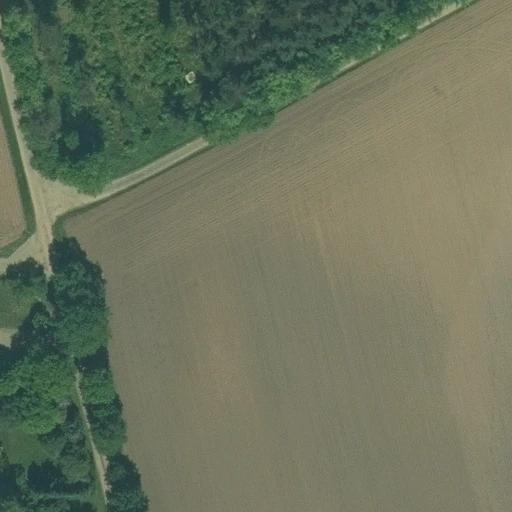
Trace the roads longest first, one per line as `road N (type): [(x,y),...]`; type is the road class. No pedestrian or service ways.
road 1 (unclassified): [(25,215),(441,0)]
road 2 (unclassified): [(91,511),(25,215)]
